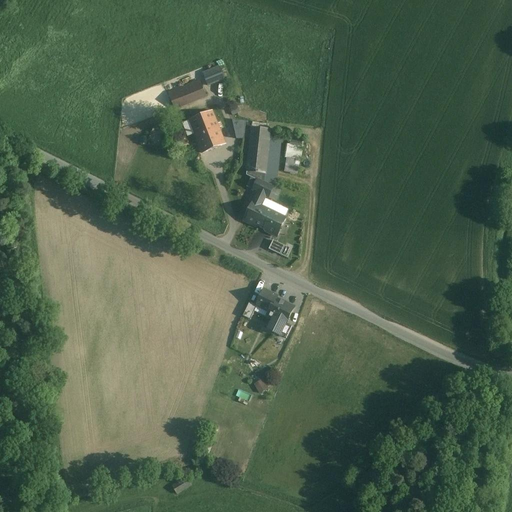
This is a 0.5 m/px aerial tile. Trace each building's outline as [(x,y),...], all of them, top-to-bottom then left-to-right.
[(204,73),(209,85),(227,78),(222,66),(204,73)] [(181,89),(168,94),(175,109),(206,97),(198,78),(179,85),(181,89)] [(212,111),(190,120),(203,154),(226,145),(212,111)] [(236,121),(237,139),(248,138),(247,120),(236,121)] [(252,128),(247,173),(266,175),(271,130),(252,128)] [(310,140),(289,137),(283,173),(305,176),(310,140)] [(259,193),(254,204),(261,208),(266,197),(269,199),(273,188),(257,181),(253,191),(259,193)] [(254,204),(253,204),(245,222),(255,227),(256,225),(267,230),(274,214),(261,208),(254,204)] [(266,290),(257,308),(269,314),(276,300),(278,296),(266,290)] [(276,300),(269,314),(268,316),(269,316),(268,318),(279,324),(280,321),(286,324),(294,309),(276,300)] [(264,379),(256,384),(261,394),(270,389),(264,379)] [(239,397),(251,400),(252,394),(240,391),(239,397)] [(206,441),(202,451),(206,452),(208,453),(211,443),(206,441)] [(200,450),(196,461),(202,464),(206,452),(202,451),(200,450)] [(187,479),(173,487),(177,494),(191,486),(187,479)]
